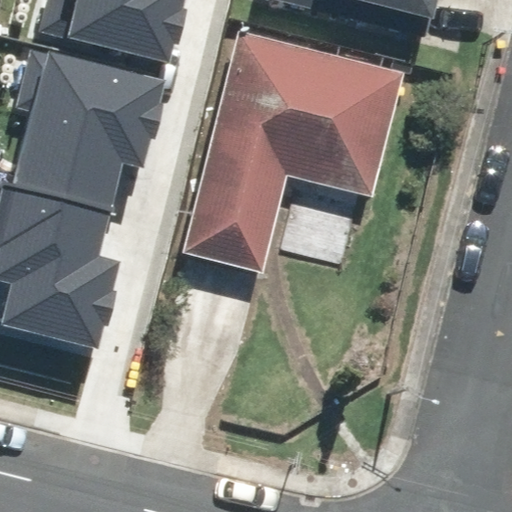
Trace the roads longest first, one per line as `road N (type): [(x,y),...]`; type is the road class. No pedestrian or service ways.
road 1 (residential): [(455,511),(511,259)]
road 2 (residential): [(0,479),(133,511)]
